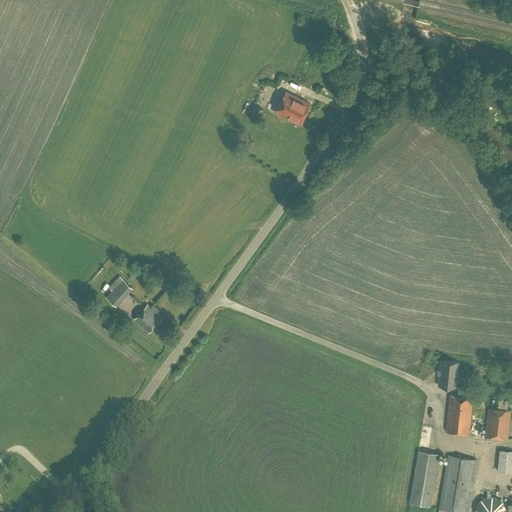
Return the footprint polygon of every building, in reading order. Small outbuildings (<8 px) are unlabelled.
[(320,50),(323,45),(311,39),(308,44),(320,50)] [(298,94),(296,98),(286,93),(276,112),(300,124),(309,104),(306,102),(307,99),(298,94)] [(257,123),(263,109),(255,105),(248,118),(257,123)] [(248,138),(243,146),(250,149),(254,142),(248,138)] [(116,307),(133,289),(119,276),(108,287),(112,290),(106,297),(116,307)] [(134,319),(148,333),(162,318),(156,313),(159,310),(153,305),(151,308),(147,305),(134,319)] [(455,388),(458,362),(441,361),(438,386),(455,388)] [(473,397),(474,392),(471,391),(471,388),(458,387),(457,396),(449,395),(445,432),(468,434),(472,397),(473,397)] [(507,410),(508,397),(493,396),(492,401),(491,408),(488,408),(487,408),(484,436),(507,439),(508,438),(511,410),(507,410)] [(511,450),(499,449),(497,471),(511,472),(511,450)] [(430,507),(439,453),(418,451),(409,503),(430,507)] [(458,511),(468,511),(477,460),(447,455),(439,509),(438,511),(453,511),(454,511),(458,511)]
